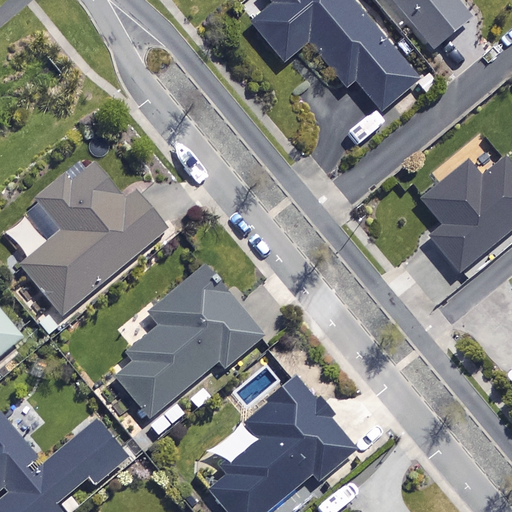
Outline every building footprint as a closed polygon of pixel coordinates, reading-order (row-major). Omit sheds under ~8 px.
[(268,0),(277,11),(254,30),(285,68),(310,46),(347,91),(354,85),(379,116),(416,86),(346,0),(268,0)] [(387,0),(434,58),(473,28),(453,3),(455,0),(387,0)] [(128,208),(92,166),(68,186),(65,183),(37,207),(62,237),(22,272),(66,323),(169,234),(138,199),(128,208)] [(511,233),(511,173),(505,166),(484,184),(469,167),(423,207),(445,233),(431,245),(459,279),(511,233)] [(262,341),(203,271),(149,317),(161,332),(130,358),(137,367),(117,383),(150,422),(222,362),(228,369),(262,341)] [(0,361),(21,344),(0,318),(0,361)] [(354,454),(295,385),(245,428),(262,448),(209,494),(224,511),(269,511),(311,476),(318,485),(354,454)] [(0,494),(3,492),(10,500),(0,508),(0,511),(55,511),(86,485),(92,492),(126,463),(96,428),(44,472),(2,423),(0,424),(0,494)]
